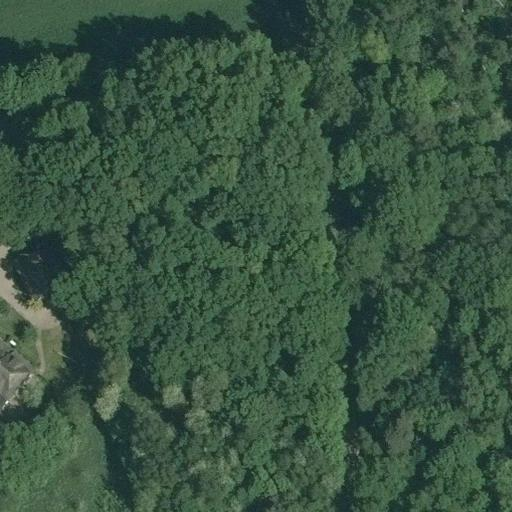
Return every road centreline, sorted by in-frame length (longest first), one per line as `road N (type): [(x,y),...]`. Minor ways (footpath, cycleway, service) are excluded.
road 1 (unclassified): [(352,511),(323,226),(318,57)]
road 2 (unclassified): [(28,130),(203,79),(318,57)]
